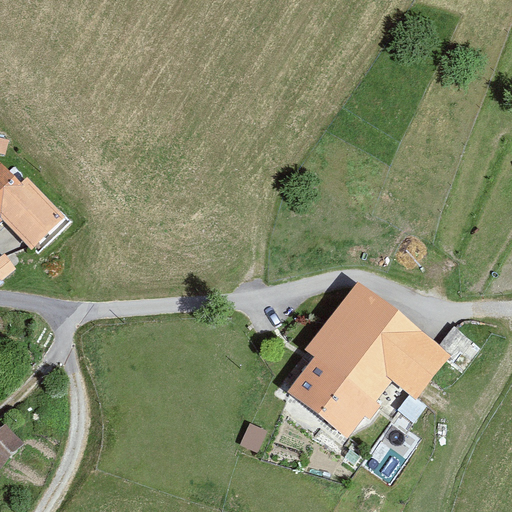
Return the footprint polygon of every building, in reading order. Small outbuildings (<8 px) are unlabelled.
[(1,156),(0,157),(0,226),(8,218),(39,247),(67,218),(1,156)] [(473,352),(366,272),(310,347),(325,357),(301,389),(351,426),(388,378),(431,409),(473,352)] [(291,389),(317,358),(307,350),(281,381),(291,389)] [(25,445),(6,424),(0,429),(0,463),(2,466),(25,445)] [(244,445),(260,448),(265,429),(249,425),(244,445)]
